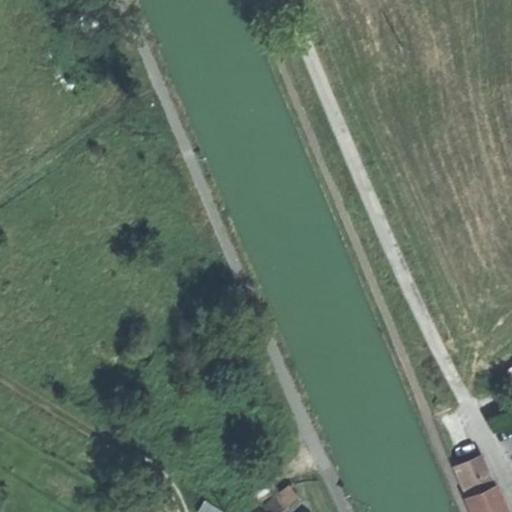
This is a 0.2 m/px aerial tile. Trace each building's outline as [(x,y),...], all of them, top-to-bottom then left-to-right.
[(457,466),(470,496),(493,487),(480,457),(457,466)] [(250,494),(257,505),(278,491),(270,480),(250,494)] [(468,497),(474,511),(507,511),(496,486),(493,487),(470,496),(468,497)] [(291,488),(260,510),(262,511),(281,511),(299,500),(291,488)] [(196,511),(222,511),(203,501),(196,511)]
